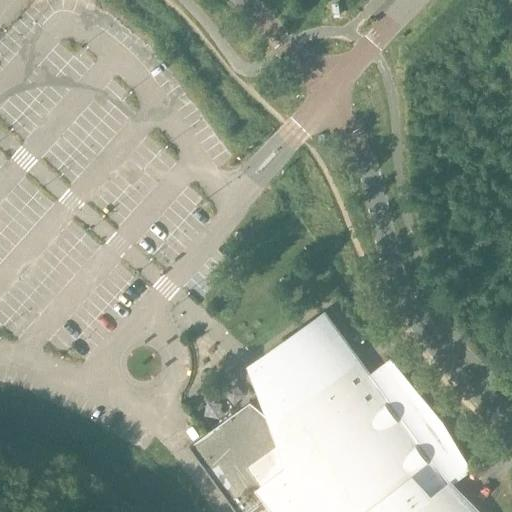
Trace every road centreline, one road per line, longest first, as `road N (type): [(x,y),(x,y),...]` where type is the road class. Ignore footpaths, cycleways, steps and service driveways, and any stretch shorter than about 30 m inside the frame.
road 1 (unknown): [(511,439),(465,406),(413,343),(308,145),(166,0)]
road 2 (unclassified): [(511,423),(471,388),(412,315),(366,169),(329,92)]
road 3 (unclassified): [(329,92),(242,0)]
road 4 (unclassified): [(329,92),(411,0)]
